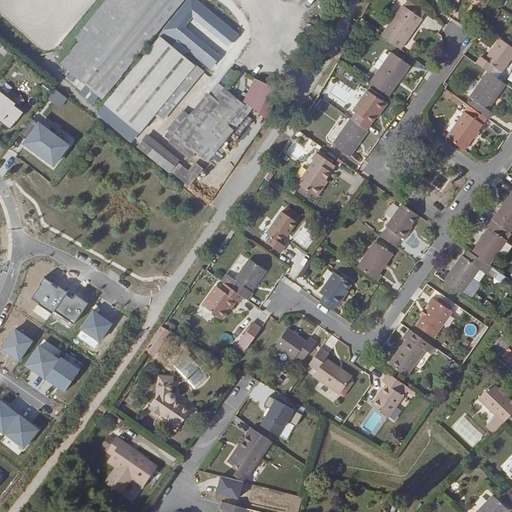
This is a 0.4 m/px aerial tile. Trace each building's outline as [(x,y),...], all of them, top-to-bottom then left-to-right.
[(59,66),(103,99),(179,0),(110,0),(78,41),(59,66)] [(102,0),(73,37),(78,41),(110,0),(102,0)] [(200,0),(190,13),(197,19),(207,6),(201,0),(200,0)] [(227,10),(213,0),(211,0),(207,6),(197,19),(212,30),(227,10)] [(493,0),(468,0),(472,3),(474,2),(486,10),(493,0)] [(406,4),(401,10),(421,24),(426,18),(413,9),(406,4)] [(401,10),(380,41),(400,55),(408,43),(405,41),(413,29),(416,31),(421,24),(401,10)] [(416,31),(413,29),(405,41),(408,43),(416,31)] [(204,67),(160,33),(106,106),(122,118),(116,125),(135,140),(156,114),(161,119),(204,67)] [(511,52),(499,43),(484,64),(479,60),(474,67),(488,77),(490,78),(494,72),(502,78),(511,63),(511,52)] [(410,71),(390,57),(368,88),(389,102),(397,91),(393,88),(402,75),(406,77),(410,71)] [(227,84),(234,70),(228,66),(220,80),(227,84)] [(494,72),(490,78),(498,84),(502,78),(494,72)] [(406,77),(402,75),(393,88),(397,91),(406,77)] [(490,78),(488,77),(469,103),(478,109),(474,115),(486,123),(488,125),(493,119),(487,115),(506,90),(498,84),(490,78)] [(227,90),(217,83),(207,95),(217,102),(227,90)] [(47,97),(60,108),(68,97),(55,87),(47,97)] [(217,102),(207,95),(170,143),(191,159),(196,152),(208,161),(216,151),(233,129),(252,105),(243,98),(241,100),(227,90),(217,102)] [(0,120),(1,121),(0,122),(0,123),(8,130),(21,113),(12,106),(14,104),(0,93),(0,120)] [(366,96),(352,118),(354,120),(351,125),(366,135),(374,124),(378,118),(380,119),(387,110),(366,96)] [(464,155),(486,123),(474,115),(468,110),(446,142),(464,155)] [(256,111),(244,132),(253,137),(265,116),(256,111)] [(66,147),(31,119),(19,135),(26,140),(24,143),(31,149),(30,150),(36,155),(37,153),(45,160),(44,161),(51,166),(66,147)] [(350,164),(369,138),(366,135),(351,125),(345,121),(326,146),(350,164)] [(247,140),(233,129),(216,151),(230,162),(247,140)] [(147,138),(141,145),(194,185),(206,168),(198,162),(191,171),(147,138)] [(323,157),(320,161),(333,170),(336,166),(323,157)] [(314,169),(299,190),(317,203),(324,194),(321,192),(336,172),(333,170),(320,161),(317,159),(311,168),(314,169)] [(444,286),(462,299),(480,273),(481,274),(486,268),(490,271),(511,238),(510,238),(511,235),(511,197),(492,225),(486,232),(489,234),(472,258),(469,256),(465,262),(463,260),(444,286)] [(387,233),(381,242),(396,253),(402,243),(405,245),(411,238),(408,236),(419,222),(402,210),(385,232),(387,233)] [(286,212),(283,218),(296,227),(299,221),(286,212)] [(283,218),(281,217),(266,237),(270,241),(265,247),(280,259),(286,252),(280,248),(287,239),(289,240),(298,229),(296,227),(283,218)] [(377,248),(358,273),(380,288),(385,281),(381,279),(395,262),(377,248)] [(250,265),(236,287),(226,279),(221,287),(223,289),(219,294),(214,291),(200,311),(222,325),(228,316),(225,315),(232,305),(235,307),(239,310),(243,303),(249,307),(254,299),(252,298),(266,276),(250,265)] [(502,281),(506,276),(494,268),(490,274),(502,281)] [(335,278),(320,298),(323,302),(320,307),(333,316),(337,310),(339,311),(345,303),(343,302),(352,291),(335,278)] [(441,303),(438,307),(449,315),(452,312),(441,303)] [(435,343),(453,318),(449,315),(438,307),(433,304),(428,311),(430,313),(417,330),(435,343)] [(235,307),(232,305),(225,315),(228,316),(235,307)] [(110,324),(91,311),(79,328),(98,341),(110,324)] [(253,328),(244,341),(253,347),(262,334),(253,328)] [(310,343),(307,347),(288,334),(275,352),(295,366),(296,364),(302,368),(317,348),(310,343)] [(175,342),(167,337),(153,358),(151,360),(159,365),(175,342)] [(389,370),(407,383),(425,356),(408,344),(403,350),(406,352),(402,358),(399,356),(389,370)] [(37,347),(25,365),(44,379),(57,360),(37,347)] [(316,375),(313,380),(340,400),(350,386),(337,377),(340,373),(326,363),(329,359),(322,353),(309,370),(316,375)] [(59,358),(57,360),(44,379),(63,392),(78,371),(59,358)] [(172,369),(188,402),(204,394),(187,361),(172,369)] [(340,373),(337,377),(350,386),(353,382),(340,373)] [(406,391),(389,379),(382,388),(386,391),(371,412),(388,424),(404,403),(400,400),(406,391)] [(155,406),(148,417),(157,424),(159,422),(169,428),(166,432),(174,438),(188,418),(187,416),(174,403),(173,401),(170,400),(171,385),(157,384),(155,406)] [(511,406),(511,407),(506,401),(499,395),(493,388),(478,403),(497,422),(491,428),(497,434),(503,428),(511,418),(511,406)] [(499,395),(506,401),(509,398),(502,392),(499,395)] [(273,397),(258,424),(288,440),(303,414),(273,397)] [(0,402),(0,432),(3,434),(17,416),(0,402)] [(18,415),(17,416),(3,434),(22,448),(37,430),(29,424),(28,426),(23,422),(24,420),(18,415)] [(252,434),(269,445),(275,436),(258,425),(252,434)] [(497,434),(491,428),(487,432),(494,438),(497,434)] [(248,481),(271,446),(269,445),(252,434),(250,432),(245,439),(249,441),(237,458),(234,456),(226,467),(248,481)] [(234,456),(237,458),(249,441),(245,439),(234,456)] [(119,501),(130,485),(135,488),(139,483),(147,488),(156,474),(141,463),(139,465),(128,457),(130,455),(115,444),(105,457),(111,462),(106,469),(115,474),(103,490),(119,501)] [(139,483),(135,488),(143,494),(147,488),(139,483)] [(506,511),(496,502),(485,511),(506,511)]
